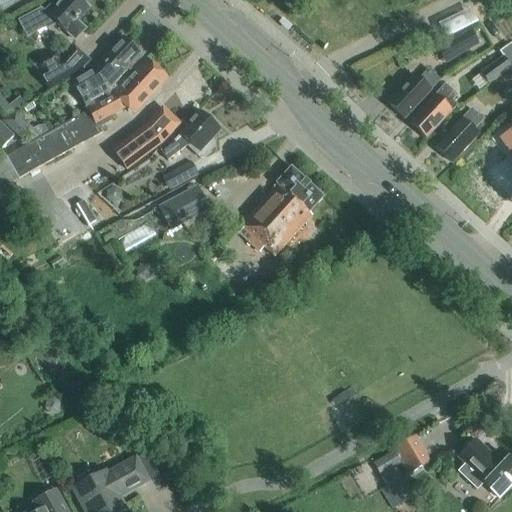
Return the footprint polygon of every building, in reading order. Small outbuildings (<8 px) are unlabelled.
[(0,0),(0,9),(16,0),(0,0)] [(63,0),(48,17),(47,15),(40,9),(18,22),(27,38),(31,36),(54,23),(65,33),(66,33),(73,39),(77,39),(83,32),(83,28),(76,22),(88,9),(77,0),(63,0)] [(454,58),(478,44),(471,32),(447,46),(454,58)] [(132,72),(125,66),(137,52),(135,51),(136,49),(127,40),(126,42),(124,40),(92,73),(77,81),(92,107),(109,97),(132,72)] [(488,85),(511,68),(511,46),(510,44),(499,52),(503,58),(480,74),(488,85)] [(75,74),(88,60),(74,46),(60,61),(55,53),(35,66),(50,90),(75,74)] [(101,134),(96,124),(126,107),(129,108),(132,109),(135,109),(138,108),(140,106),(145,101),(146,102),(167,80),(160,73),(162,71),(150,60),(148,62),(146,60),(117,91),(118,93),(87,110),(6,158),(18,180),(83,144),(101,134)] [(430,91),(440,81),(428,70),(419,80),(413,75),(399,91),(401,93),(389,105),(402,118),(414,105),(416,107),(430,92),(430,91)] [(438,127),(457,106),(452,102),(456,97),(445,86),(435,96),(421,111),(423,113),(411,126),(424,138),(436,125),(438,127)] [(20,97),(9,105),(15,112),(26,105),(20,97)] [(146,126),(138,132),(152,151),(162,144),(179,125),(162,109),(146,126)] [(473,131),(482,121),(471,110),(461,120),(446,136),(447,137),(436,149),(450,163),(462,151),(463,152),(478,136),(473,131)] [(15,113),(0,121),(25,144),(39,136),(15,113)] [(196,155),(201,159),(205,159),(216,146),(216,142),(212,138),(219,130),(200,113),(179,135),(181,137),(161,152),(167,161),(189,145),(198,153),(196,155)] [(0,124),(0,150),(13,137),(0,124)] [(170,191),(199,177),(191,162),(162,177),(170,191)] [(309,214),(323,198),(291,169),(276,185),(277,186),(240,226),(251,237),(247,242),(259,254),(264,248),(274,258),(312,217),(309,214)] [(106,190),(106,198),(113,203),(120,200),(121,191),(114,186),(106,190)] [(182,194),(158,207),(171,232),(195,220),(182,194)] [(429,464),(413,439),(392,453),(393,455),(373,468),(387,490),(381,493),(393,511),(394,511),(412,500),(394,471),(401,467),(408,477),(429,464)] [(500,481),(511,467),(511,463),(497,450),(492,456),(473,440),(456,458),(464,466),(457,473),(476,490),(482,484),(495,496),(505,486),(500,481)] [(118,498),(147,482),(135,459),(106,475),(104,472),(73,489),(84,511),(123,511),(125,511),(118,498)] [(67,511),(56,491),(33,504),(37,511),(67,511)]
